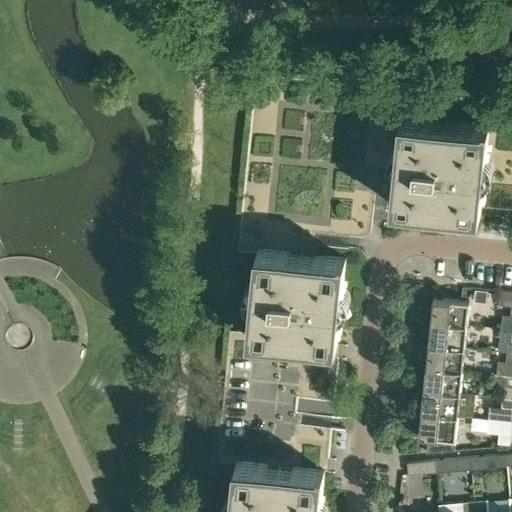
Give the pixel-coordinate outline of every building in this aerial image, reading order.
[(406,117),(409,88),(256,73),(238,251),(257,253),(258,248),(290,252),(290,256),(313,259),(314,254),(316,254),(318,233),(360,237),(362,237),(364,237),(366,236),(368,235),(370,233),(371,231),(371,229),(374,197),(393,199),(395,176),(400,176),(403,147),(398,146),(401,117),(406,117)] [(485,125),(490,125),(487,155),(482,154),(479,184),(484,184),(481,208),(511,210),(511,98),(488,96),(485,125)] [(393,205),(425,208),(481,214),(481,208),(484,184),(487,183),(490,181),(492,178),(494,175),(495,171),(495,170),(495,166),(494,163),(492,160),(490,157),(487,155),(490,125),(485,125),(406,117),(401,117),(398,146),(395,147),(392,150),(390,152),(389,155),(388,159),(387,159),(387,160),(388,160),(388,164),(389,168),(390,171),(393,173),(395,176),(393,199),(393,205)] [(281,340),(305,342),(337,346),(338,341),(340,316),(344,315),(346,313),(349,310),(350,307),(351,303),(352,303),(352,302),(351,302),(351,298),(350,295),(349,291),(346,289),(343,287),(346,257),(316,254),(314,254),(290,252),(258,248),(257,253),(255,278),(251,279),(249,281),(247,284),(245,287),(244,291),(243,291),(243,292),(244,292),(244,293),(244,296),(245,299),(247,303),(249,305),(252,307),(249,332),(249,337),(281,340)] [(501,315),(499,327),(511,328),(511,294),(501,293),(500,305),(511,306),(511,316),(501,315)] [(434,297),(432,320),(468,324),(470,301),(434,297)] [(466,347),(468,324),(432,320),(430,343),(466,347)] [(508,341),(507,351),(511,351),(511,328),(499,327),(498,340),(508,341)] [(324,473),(327,474),(331,427),(299,424),(300,418),(300,412),(333,415),(341,341),(338,341),(337,346),(305,342),(305,337),(282,335),(281,340),(249,337),(249,332),(230,330),(217,463),(236,465),(237,460),(269,464),(269,468),(292,470),(293,466),(325,469),(324,473)] [(430,343),(428,366),(464,369),(466,347),(430,343)] [(511,373),(511,351),(507,351),(506,362),(496,361),(495,372),(511,373)] [(426,389),(462,392),(464,369),(428,366),(426,389)] [(504,387),(503,397),(511,397),(511,373),(495,372),(494,386),(504,387)] [(426,389),(423,411),(460,415),(474,416),(476,394),(462,392),(426,389)] [(492,407),(491,418),(511,420),(511,397),(503,397),(502,408),(492,407)] [(423,411),(421,435),(423,435),(423,439),(428,440),(427,452),(455,449),(456,438),(457,439),(460,415),(423,411)] [(488,432),(500,433),(499,442),(511,444),(511,430),(511,420),(491,418),(489,418),(488,432)] [(485,467),(484,455),(466,456),(467,469),(485,467)] [(435,459),(407,462),(408,474),(436,471),(435,459)] [(329,511),(330,510),(329,506),(327,503),(325,501),(322,499),(324,473),(325,469),(293,466),(269,464),(237,460),(236,465),(234,490),(230,491),(228,493),(225,496),(224,499),(223,503),(222,503),(222,504),(223,504),(223,508),(224,511),(329,511)] [(475,500),(476,511),(511,511),(511,509),(511,501),(511,497),(475,500)] [(439,504),(440,511),(476,511),(475,500),(439,504)]
